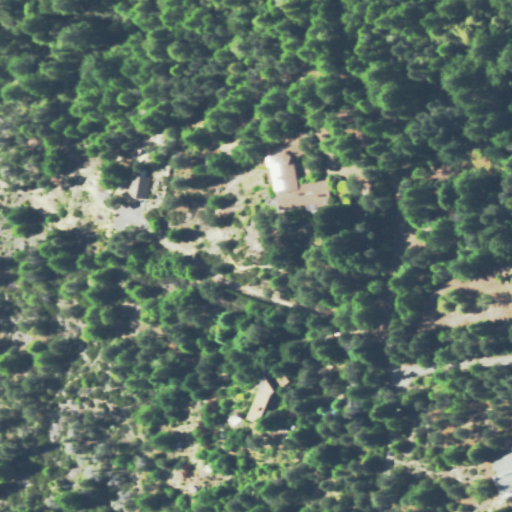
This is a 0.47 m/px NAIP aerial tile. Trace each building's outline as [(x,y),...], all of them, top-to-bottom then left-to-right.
[(283,142),(295,157),(313,143),(301,127),(283,142)] [(272,162),(279,210),(327,203),(324,179),(295,183),(291,151),(277,153),(278,161),(272,162)] [(129,198),(145,199),(147,174),(130,174),(129,198)] [(252,417),(268,422),(281,375),(272,372),(270,380),(262,378),(252,417)] [(511,454),(490,460),(501,498),(511,495),(511,454)]
